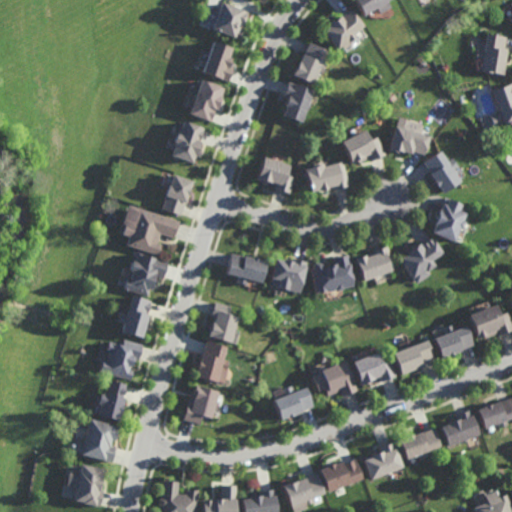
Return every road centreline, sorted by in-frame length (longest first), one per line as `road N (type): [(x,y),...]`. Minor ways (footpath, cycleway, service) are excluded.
road 1 (residential): [(137,511),(151,443),(267,78),(311,0)]
road 2 (residential): [(511,362),(272,450),(151,443)]
road 3 (residential): [(226,207),(324,232),(387,200)]
